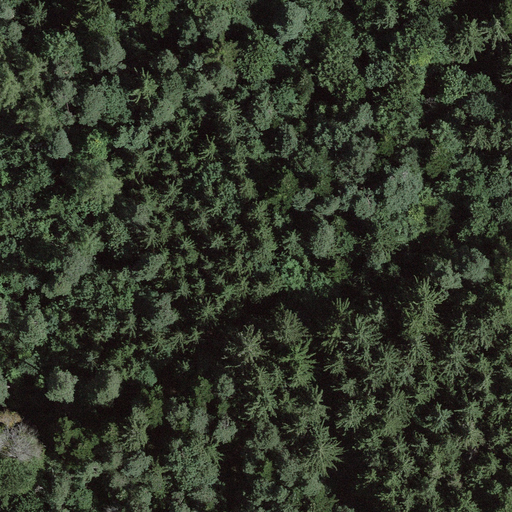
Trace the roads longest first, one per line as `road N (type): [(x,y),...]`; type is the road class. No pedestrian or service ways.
road 1 (track): [(265,0),(243,43),(239,120),(360,511)]
road 2 (track): [(0,173),(66,170),(235,85)]
